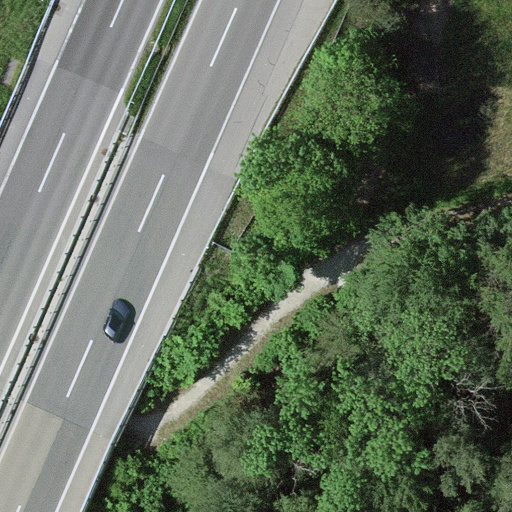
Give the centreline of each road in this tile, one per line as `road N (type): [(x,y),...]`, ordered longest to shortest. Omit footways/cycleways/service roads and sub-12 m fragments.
road 1 (motorway): [(18,511),(240,0)]
road 2 (motorway): [(122,0),(0,282)]
road 3 (track): [(136,418),(157,421),(176,411),(349,259)]
road 4 (track): [(349,259),(390,238),(511,204)]
